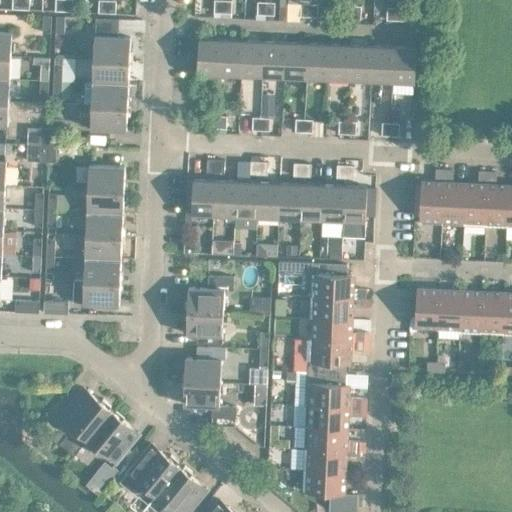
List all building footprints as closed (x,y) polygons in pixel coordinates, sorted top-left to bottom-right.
[(12,0),(12,8),(20,8),(20,0),(12,0)] [(20,0),(20,8),(29,8),(29,0),(20,0)] [(55,0),(55,10),(64,10),(63,0),(55,0)] [(63,0),(64,10),(72,10),(72,0),(63,0)] [(98,0),(98,11),(107,12),(107,0),(98,0)] [(107,0),(107,12),(115,12),(115,0),(107,0)] [(213,0),(213,11),(222,12),(222,0),(213,0)] [(222,0),(222,12),(231,12),(231,0),(222,0)] [(257,13),(265,14),(266,1),(257,0),(257,13)] [(266,1),(265,14),(274,14),(274,1),(266,1)] [(300,15),(308,15),(309,3),(300,2),(300,15)] [(309,3),(308,15),(317,16),(318,3),(309,3)] [(343,17),(352,17),(352,5),(344,4),(343,17)] [(352,5),(352,17),(360,18),(361,5),(352,5)] [(386,19),(395,19),(395,6),(387,6),(386,19)] [(395,6),(395,19),(403,20),(404,7),(395,6)] [(43,14),(42,31),(51,31),(51,14),(43,14)] [(56,15),(56,31),(64,32),(65,15),(56,15)] [(95,31),(118,32),(119,17),(96,16),(95,31)] [(0,30),(0,54),(11,55),(12,31),(0,30)] [(94,35),(93,58),(129,60),(130,36),(94,35)] [(197,72),(220,73),(221,38),(199,37),(197,72)] [(220,73),(241,74),(243,39),(221,38),(220,73)] [(241,74),(263,75),(264,40),(243,39),(241,74)] [(263,75),(284,76),(286,41),(264,40),(263,75)] [(284,76),(306,76),(307,42),(286,41),(284,76)] [(306,76),(327,77),(329,43),(307,42),(306,76)] [(327,77),(349,78),(350,44),(329,43),(327,77)] [(349,78),(371,79),(372,45),(350,44),(349,78)] [(371,79),(392,80),(394,46),(372,45),(371,79)] [(394,46),(392,80),(414,81),(416,46),(394,46)] [(0,54),(0,76),(10,77),(11,55),(0,54)] [(93,58),(92,81),(128,82),(129,60),(93,58)] [(41,62),(40,79),(48,79),(49,62),(41,62)] [(54,62),(53,79),(62,80),(63,63),(54,62)] [(0,76),(0,99),(9,100),(10,77),(0,76)] [(48,79),(40,79),(39,95),(48,96),(48,79)] [(62,80),(53,79),(53,96),(61,96),(62,80)] [(92,81),(91,104),(127,105),(128,82),(92,81)] [(9,100),(0,99),(0,123),(8,124),(9,100)] [(127,105),(91,104),(90,127),(126,129),(127,105)] [(262,104),(262,115),(274,115),(274,104),(262,104)] [(391,109),(391,120),(399,120),(399,109),(391,109)] [(209,127),(217,127),(218,114),(209,114),(209,127)] [(218,114),(217,127),(226,128),(226,115),(218,114)] [(252,129),(260,129),(261,116),(252,116),(252,129)] [(261,116),(260,129),(269,130),(270,117),(261,116)] [(295,131),(303,131),(304,118),(295,118),(295,131)] [(304,118),(303,131),(312,131),(313,119),(304,118)] [(338,132),(347,133),(347,120),(339,120),(338,132)] [(347,120),(347,133),(355,133),(356,120),(347,120)] [(381,134),(390,135),(390,122),(382,122),(381,134)] [(390,122),(390,135),(398,135),(399,122),(390,122)] [(41,127),(40,143),(48,144),(49,127),(41,127)] [(49,127),(48,144),(56,144),(57,127),(49,127)] [(28,143),(27,160),(39,160),(40,143),(28,143)] [(39,160),(47,161),(48,144),(40,143),(39,160)] [(48,144),(47,161),(56,161),(56,144),(48,144)] [(207,171),(215,171),(216,158),(207,158),(207,171)] [(216,158),(215,171),(224,172),(225,159),(216,158)] [(250,173),(258,173),(259,160),(250,160),(250,173)] [(259,160),(258,173),(267,173),(268,161),(259,160)] [(293,175),(302,175),(302,162),(293,162),(293,175)] [(302,162),(302,175),(310,175),(311,162),(302,162)] [(336,176),(345,177),(345,164),(337,163),(336,176)] [(89,164),(88,187),(124,189),(125,166),(89,164)] [(345,164),(345,177),(353,177),(354,164),(345,164)] [(435,176),(444,177),(444,168),(436,168),(435,176)] [(444,168),(444,177),(453,177),(453,168),(444,168)] [(479,178),(487,179),(488,170),(479,169),(479,178)] [(488,170),(487,179),(496,179),(496,170),(488,170)] [(191,212),(214,213),(215,179),(193,178),(191,212)] [(214,213),(235,214),(237,180),(215,179),(214,213)] [(235,214),(257,215),(258,181),(237,180),(235,214)] [(257,215),(278,216),(280,182),(258,181),(257,215)] [(278,216),(300,217),(301,182),(280,182),(278,216)] [(300,217),(321,218),(323,183),(301,182),(300,217)] [(321,218),(343,219),(344,184),(323,183),(321,218)] [(419,222),(442,223),(444,184),(421,183),(419,216),(419,222)] [(344,184),(343,219),(365,220),(367,185),(344,184)] [(442,223),(463,224),(465,184),(444,184),(442,223)] [(463,224),(485,225),(487,185),(465,184),(463,224)] [(485,225),(507,226),(508,186),(487,185),(485,225)] [(88,187),(87,210),(123,212),(124,189),(88,187)] [(367,187),(366,214),(374,214),(375,187),(367,187)] [(35,191),(35,208),(43,208),(44,191),(35,191)] [(49,192),(48,209),(56,209),(57,192),(49,192)] [(43,208),(35,208),(34,225),(42,225),(43,208)] [(56,209),(48,209),(47,225),(56,226),(56,209)] [(87,210),(86,233),(122,235),(123,212),(87,210)] [(86,233),(85,256),(121,257),(122,235),(86,233)] [(328,235),(327,252),(342,252),(342,235),(341,235),(328,235)] [(33,237),(33,254),(41,254),(42,237),(33,237)] [(47,237),(46,254),(54,254),(55,238),(47,237)] [(286,243),(286,253),(297,254),(297,244),(286,243)] [(440,247),(440,255),(453,256),(453,248),(440,247)] [(41,254),(33,254),(32,270),(40,271),(41,254)] [(54,254),(46,254),(45,271),(54,271),(54,254)] [(85,256),(84,279),(120,280),(121,257),(85,256)] [(279,260),(278,271),(312,273),(312,272),(319,272),(319,262),(279,260)] [(312,273),(311,295),(350,296),(351,274),(319,272),(312,272),(312,273)] [(188,285),(187,309),(223,311),(224,288),(233,289),(234,276),(208,274),(207,286),(188,285)] [(120,280),(84,279),(83,302),(119,304),(120,280)] [(357,288),(357,297),(366,297),(366,289),(357,288)] [(415,322),(438,323),(439,291),(416,290),(415,322)] [(438,323),(459,324),(461,292),(439,291),(438,323)] [(459,331),(480,332),(482,293),(461,292),(459,324),(459,331)] [(480,332),(502,333),(504,294),(482,293),(480,332)] [(502,333),(511,333),(511,293),(504,294),(502,333)] [(262,295),(261,312),(270,313),(270,296),(262,295)] [(310,316),(316,317),(349,318),(350,296),(311,295),(310,316)] [(275,297),(275,314),(285,314),(286,298),(278,297),(275,297)] [(366,297),(357,297),(356,305),(365,306),(366,297)] [(15,298),(15,310),(39,311),(39,299),(15,298)] [(44,299),(44,311),(68,313),(68,300),(44,299)] [(223,311),(187,309),(186,332),(197,333),(197,342),(222,343),(223,311)] [(316,317),(315,338),(348,340),(349,318),(316,317)] [(261,331),(260,348),(268,348),(269,331),(261,331)] [(355,331),(355,340),(364,340),(364,332),(355,331)] [(348,340),(315,338),(309,338),(308,361),(347,362),(348,340)] [(364,340),(355,340),(355,348),(363,349),(364,340)] [(268,348),(260,348),(259,364),(268,365),(268,348)] [(185,356),(184,380),(220,381),(221,358),(185,356)] [(427,370),(436,370),(436,362),(427,361),(427,370)] [(436,362),(436,370),(444,371),(444,362),(436,362)] [(470,372),(479,372),(479,364),(470,363),(470,372)] [(479,364),(479,372),(487,373),(488,364),(479,364)] [(286,379),(286,380),(295,380),(296,370),(295,370),(292,370),(286,370),(286,373),(286,379)] [(274,373),(274,383),(280,383),(286,379),(286,373),(274,373)] [(220,381),(184,380),(183,403),(212,404),(211,416),(235,417),(236,405),(219,404),(220,381)] [(307,381),(306,403),(345,405),(346,382),(307,381)] [(69,423),(87,438),(111,409),(109,407),(112,404),(103,397),(101,400),(93,394),(81,409),(71,401),(55,421),(64,429),(69,423)] [(352,397),(352,405),(361,406),(361,397),(352,397)] [(306,403),(305,425),(344,427),(345,405),(306,403)] [(361,406),(352,405),(352,414),(361,414),(361,406)] [(111,409),(87,438),(115,461),(125,450),(127,447),(118,439),(130,424),(111,409)] [(305,425),(304,447),(343,448),(344,427),(305,425)] [(351,440),(350,448),(359,449),(359,440),(351,440)] [(304,447),(303,468),(343,470),(343,448),(304,447)] [(359,449),(350,448),(350,457),(359,457),(359,449)] [(115,461),(112,464),(119,469),(131,455),(125,450),(115,461)] [(145,485),(155,494),(179,465),(177,463),(179,460),(171,453),(169,456),(161,450),(149,464),(139,457),(120,480),(132,490),(142,488),(145,485)] [(179,465),(155,494),(166,503),(163,507),(163,511),(187,511),(195,503),(186,495),(198,480),(190,474),(192,471),(184,464),(181,467),(179,465)] [(343,470),(303,468),(302,491),(330,492),(329,511),(355,511),(356,510),(357,493),(342,492),(343,470)]
